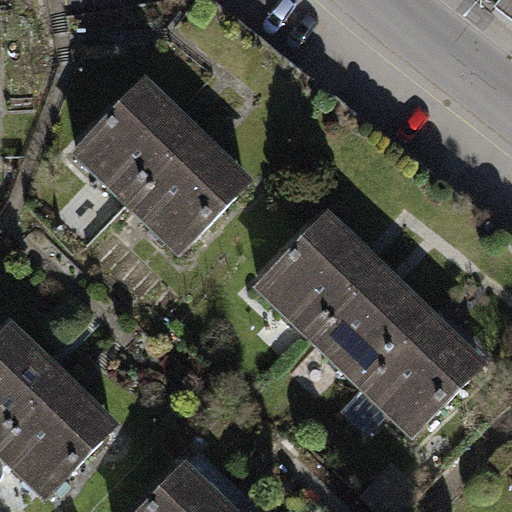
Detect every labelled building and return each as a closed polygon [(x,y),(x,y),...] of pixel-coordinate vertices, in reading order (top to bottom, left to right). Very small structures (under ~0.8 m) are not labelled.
[(511,0),(502,0),(494,11),(511,24),(511,0)] [(153,92),(75,163),(176,275),(255,204),(153,92)] [(342,222),(262,304),(418,456),(498,374),(342,222)] [(56,511),(125,448),(15,330),(0,343),(0,472),(37,511),(56,511)] [(234,511),(199,476),(162,511),(234,511)]
